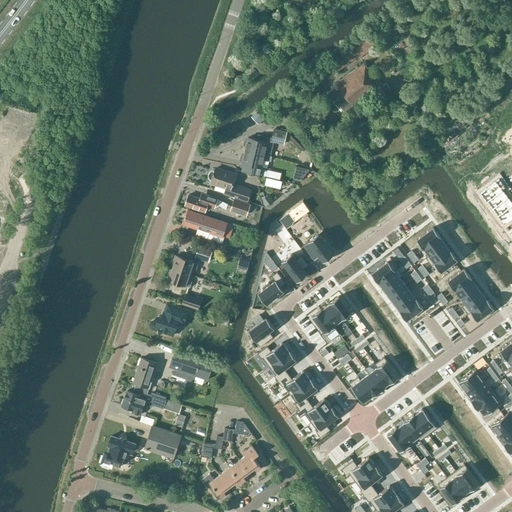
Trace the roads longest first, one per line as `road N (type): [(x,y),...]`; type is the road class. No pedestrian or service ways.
road 1 (unclassified): [(77,478),(238,0)]
road 2 (residential): [(420,203),(290,303),(286,318),(365,417)]
road 3 (residential): [(365,417),(511,309)]
road 4 (unclassified): [(4,280),(31,196),(18,172),(0,168)]
road 5 (residential): [(197,511),(77,478)]
